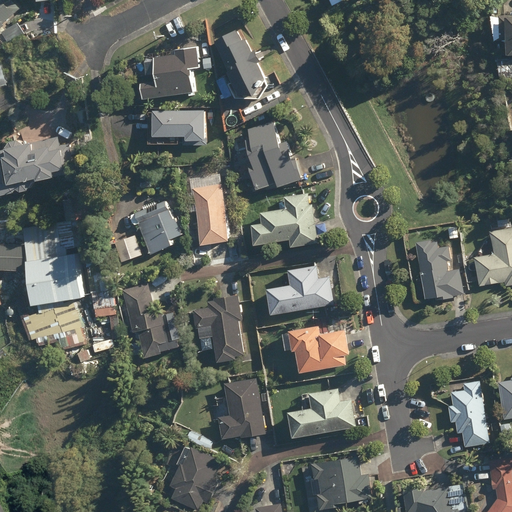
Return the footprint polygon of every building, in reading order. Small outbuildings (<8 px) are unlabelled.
[(0,0),(0,31),(23,9),(15,0),(0,0)] [(505,40),(506,54),(511,53),(511,15),(498,16),(499,40),(505,40)] [(8,32),(15,43),(28,34),(21,23),(8,32)] [(245,92),(266,98),(272,78),(264,64),(267,62),(260,50),(257,52),(250,39),(247,41),(241,30),(220,42),(236,72),(234,72),(245,92)] [(148,84),(150,100),(200,93),(196,69),(205,68),(202,49),(179,52),(179,56),(159,59),(160,62),(149,63),(151,74),(163,73),(164,82),(148,84)] [(511,57),(501,57),(501,77),(511,77),(511,57)] [(263,107),(259,99),(240,108),(244,117),(263,107)] [(188,138),(188,145),(213,145),(213,141),(213,111),(161,111),(161,137),(188,138)] [(292,142),(286,144),(278,121),(253,130),(257,140),(253,141),(260,163),(255,165),(264,190),(285,183),(286,187),(308,180),(301,160),(299,161),(292,142)] [(0,153),(0,184),(3,196),(17,193),(19,194),(24,193),(26,190),(30,193),(37,191),(41,185),(40,181),(49,179),(50,182),(67,178),(67,177),(82,173),(75,144),(65,146),(63,137),(40,142),(41,144),(0,153)] [(77,147),(80,155),(86,153),(84,145),(77,147)] [(199,190),(210,246),(237,241),(226,184),(199,190)] [(297,240),(298,248),(323,243),(317,204),(314,205),(312,194),(289,198),(291,210),(268,214),(270,224),(261,226),(264,246),(297,240)] [(59,221),(65,247),(94,241),(84,195),(67,199),(71,219),(59,221)] [(141,223),(154,254),(176,245),(174,239),(185,234),(178,218),(175,219),(168,200),(137,213),(133,214),(134,217),(132,218),(134,223),(137,222),(137,224),(141,223)] [(448,228),(450,239),(459,238),(456,226),(448,228)] [(505,281),(506,287),(511,285),(511,227),(490,232),(494,254),(474,258),(479,286),(505,281)] [(119,243),(126,263),(146,256),(139,235),(119,243)] [(435,297),(435,300),(454,297),(454,296),(464,294),(459,269),(449,271),(448,261),(451,261),(449,246),(438,248),(438,242),(431,243),(430,240),(416,242),(425,299),(435,297)] [(0,266),(26,268),(28,243),(0,241),(0,266)] [(31,256),(38,300),(87,293),(81,249),(31,256)] [(89,257),(98,313),(118,310),(110,254),(89,257)] [(275,290),(280,316),(338,305),(333,277),(324,279),(321,267),(295,271),(298,286),(275,290)] [(145,332),(153,358),(160,356),(161,357),(170,354),(169,346),(179,343),(169,310),(161,312),(152,284),(127,291),(140,334),(145,332)] [(38,337),(41,346),(62,339),(65,350),(88,341),(83,327),(85,326),(75,300),(32,315),(24,295),(16,298),(31,340),(38,337)] [(218,326),(224,363),(242,360),(241,357),(250,355),(244,322),(247,321),(243,295),(219,299),(219,301),(213,302),(214,308),(199,310),(202,328),(218,326)] [(303,351),(307,374),(349,366),(347,357),(353,355),(348,331),(326,336),(324,327),(297,332),(301,351),(303,351)] [(95,344),(97,352),(114,347),(111,339),(95,344)] [(209,347),(213,349),(217,347),(218,343),(214,341),(210,342),(209,347)] [(93,357),(89,348),(79,352),(83,362),(93,357)] [(226,418),(229,439),(246,436),(247,438),(270,434),(262,379),(232,384),(237,416),(226,418)] [(498,382),(503,419),(511,417),(511,379),(511,380),(498,382)] [(463,433),(465,447),(490,443),(480,381),(464,383),(465,390),(452,392),(454,405),(448,406),(451,422),(456,421),(458,433),(463,433)] [(297,413),(302,438),(360,427),(355,400),(346,402),(343,389),(317,394),(320,408),(297,413)] [(177,430),(179,433),(186,428),(183,424),(177,428),(177,430)] [(500,425),(501,435),(511,434),(510,424),(500,425)] [(191,439),(214,450),(217,443),(195,432),(191,439)] [(177,499),(203,511),(208,502),(213,504),(223,482),(219,480),(227,462),(196,447),(188,465),(186,465),(176,487),(181,489),(177,499)] [(323,496),(326,511),(351,506),(351,504),(364,502),(364,504),(371,503),(370,499),(377,498),(373,475),(366,476),(363,457),(319,465),(321,479),(323,479),(326,496),(323,496)] [(511,511),(511,457),(488,461),(493,489),(496,488),(498,499),(488,511),(511,511)] [(461,511),(467,511),(463,484),(424,490),(423,487),(403,490),(406,511),(461,511)]
